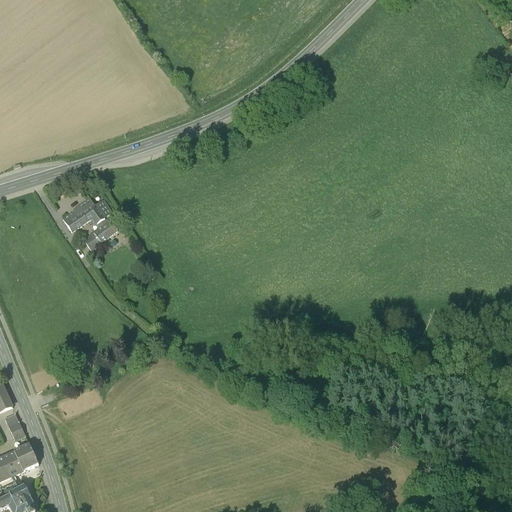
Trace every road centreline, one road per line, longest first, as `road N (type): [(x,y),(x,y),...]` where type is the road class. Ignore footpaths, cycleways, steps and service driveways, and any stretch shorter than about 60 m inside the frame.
road 1 (tertiary): [(362,0),(268,88),(218,118),(0,192)]
road 2 (tertiary): [(60,511),(0,345)]
